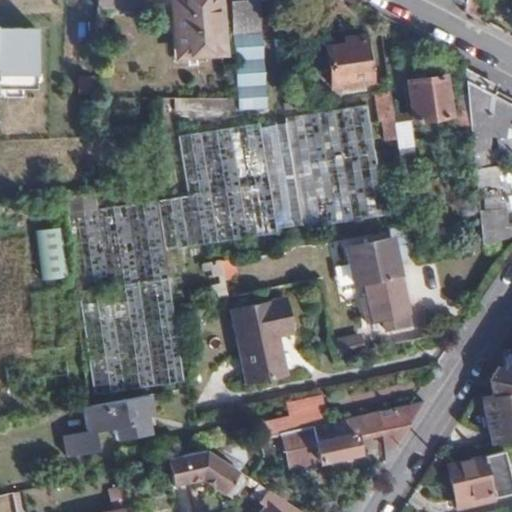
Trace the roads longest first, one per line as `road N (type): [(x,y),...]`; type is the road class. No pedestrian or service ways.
road 1 (residential): [(511,316),(383,511)]
road 2 (residential): [(382,0),(511,68)]
